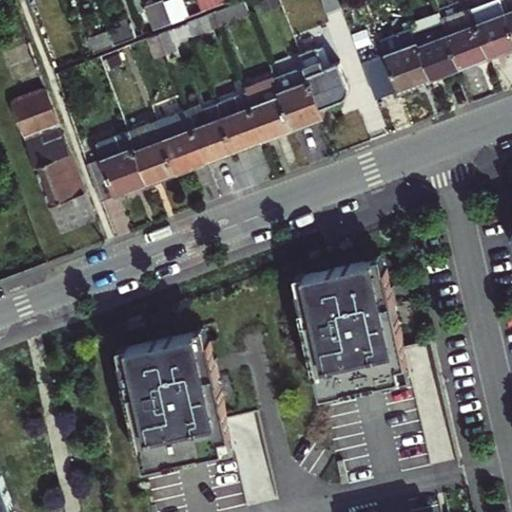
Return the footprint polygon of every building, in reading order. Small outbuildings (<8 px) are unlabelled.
[(243,0),(216,11),(223,28),(252,17),(245,0),(243,0)] [(341,6),(338,0),(323,0),(328,11),(341,6)] [(511,0),(501,0),(506,11),(511,25),(511,0)] [(144,11),(151,30),(174,21),(166,2),(144,11)] [(492,53),(479,21),(474,9),(444,20),(462,65),(492,53)] [(195,39),(223,28),(216,11),(188,22),(195,39)] [(511,45),(511,25),(506,11),(479,21),(492,53),(511,45)] [(64,16),(49,22),(63,60),(78,54),(64,16)] [(462,65),(444,20),(443,16),(414,29),(432,76),(462,65)] [(161,35),(167,50),(195,39),(188,22),(160,32),(161,35)] [(24,28),(0,37),(0,43),(16,86),(25,83),(22,76),(39,69),(24,28)] [(383,41),(387,55),(401,88),(432,76),(414,29),(383,41)] [(167,50),(161,35),(151,39),(157,56),(168,52),(167,50)] [(319,52),(302,59),(303,63),(320,105),(344,96),(349,90),(349,84),(340,60),(324,66),(319,52)] [(387,55),(364,64),(377,97),(401,88),(387,55)] [(320,105),(303,63),(274,74),(294,124),(323,113),(320,105)] [(266,135),(294,124),(274,74),(246,85),(266,135)] [(46,85),(13,98),(62,230),(96,217),(46,85)] [(218,96),(237,146),(266,135),(246,85),(218,96)] [(209,157),(237,146),(218,96),(189,107),(209,157)] [(179,168),(209,157),(189,107),(160,119),(179,168)] [(150,180),(179,168),(160,119),(131,130),(150,180)] [(90,164),(103,198),(150,180),(131,130),(100,142),(105,156),(89,161),(90,164)] [(297,290),(321,397),(409,377),(386,270),(376,272),(373,262),(304,277),(307,288),(297,290)] [(197,333),(126,348),(129,360),(120,362),(144,468),(232,449),(209,342),(200,344),(197,333)] [(431,406),(449,401),(437,351),(426,354),(430,373),(423,375),(431,406)] [(0,511),(14,511),(0,474),(0,511)]
